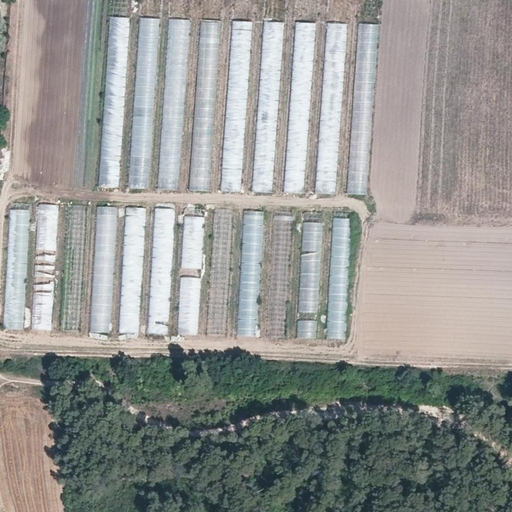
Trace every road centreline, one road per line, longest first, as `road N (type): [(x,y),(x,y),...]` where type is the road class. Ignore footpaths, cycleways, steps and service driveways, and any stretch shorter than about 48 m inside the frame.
road 1 (track): [(0,375),(91,391),(177,425),(425,414),(474,431),(511,464)]
road 2 (track): [(0,344),(57,353),(511,367)]
